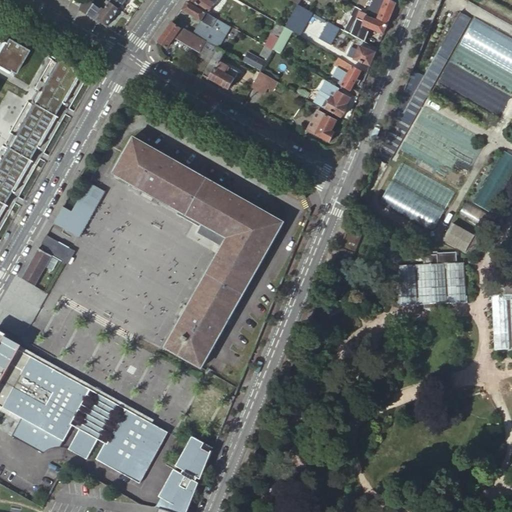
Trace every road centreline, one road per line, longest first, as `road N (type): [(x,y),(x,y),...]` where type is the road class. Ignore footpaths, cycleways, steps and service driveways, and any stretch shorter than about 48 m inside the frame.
road 1 (residential): [(207,511),(343,188)]
road 2 (residential): [(124,63),(343,188)]
road 3 (tertiary): [(124,63),(0,281)]
road 4 (residential): [(343,188),(420,0)]
road 5 (residential): [(13,0),(124,63)]
